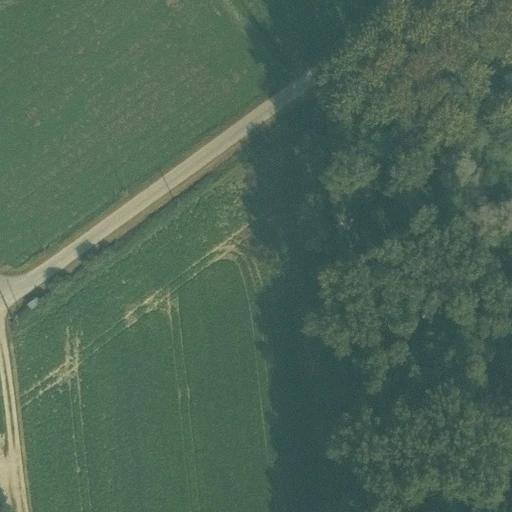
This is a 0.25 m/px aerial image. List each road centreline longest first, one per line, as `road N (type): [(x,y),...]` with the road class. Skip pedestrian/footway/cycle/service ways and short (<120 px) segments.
road 1 (unclassified): [(2,309),(321,82),(420,0)]
road 2 (unclassified): [(2,309),(20,511)]
